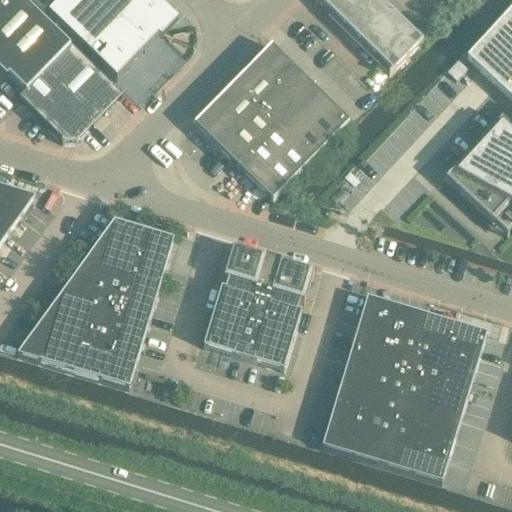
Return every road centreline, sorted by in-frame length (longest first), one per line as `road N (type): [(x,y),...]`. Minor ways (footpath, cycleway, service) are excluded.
road 1 (unclassified): [(511,314),(96,183)]
road 2 (secondary): [(216,511),(0,446)]
road 3 (unclassified): [(96,183),(240,37)]
